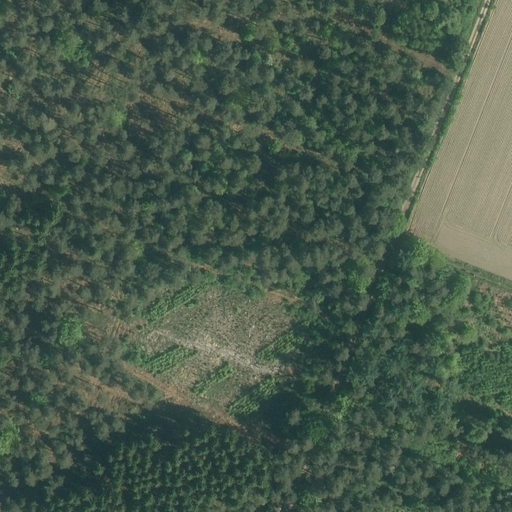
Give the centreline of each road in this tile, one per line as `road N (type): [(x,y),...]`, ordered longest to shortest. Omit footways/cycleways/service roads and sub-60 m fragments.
road 1 (track): [(289,511),(493,0)]
road 2 (track): [(397,237),(511,284)]
